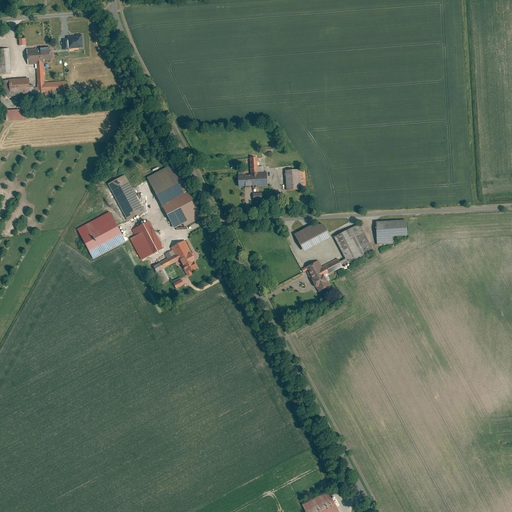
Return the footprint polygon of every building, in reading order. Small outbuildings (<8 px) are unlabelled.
[(81,33),(65,34),(67,48),(82,47),(81,33)] [(4,80),(5,98),(63,94),(62,82),(45,83),(44,64),(52,63),(51,47),(24,49),(25,64),(35,63),(37,84),(31,85),(31,78),(4,80)] [(10,48),(0,48),(0,66),(0,74),(12,73),(10,48)] [(23,110),(6,111),(6,120),(23,119),(23,110)] [(239,177),(240,189),(266,187),(266,175),(259,176),(258,158),(249,158),(250,177),(239,177)] [(174,165),(147,179),(174,229),(201,215),(174,165)] [(287,168),(287,192),(305,192),(305,172),(297,172),(297,167),(287,168)] [(144,212),(124,174),(107,183),(127,221),(144,212)] [(263,199),(263,192),(254,192),(254,200),(263,199)] [(125,242),(109,211),(76,228),(93,259),(125,242)] [(406,235),(405,220),(375,221),(376,242),(390,241),(390,236),(406,235)] [(163,250),(147,221),(133,228),(137,236),(131,240),(142,261),(163,250)] [(275,286),(301,274),(309,290),(315,287),(318,293),(328,289),(322,277),(323,277),(372,253),(358,223),(332,236),(344,260),(338,263),(336,259),(320,267),(318,263),(302,271),(292,250),(264,264),(275,286)] [(311,225),(293,234),(303,252),(330,237),(322,224),(311,225)] [(174,255),(151,267),(162,288),(171,283),(164,271),(179,263),(182,269),(193,263),(190,257),(195,255),(187,239),(170,248),(174,255)] [(175,282),(177,288),(185,285),(183,279),(175,282)] [(339,511),(328,490),(302,504),(305,511),(339,511)]
